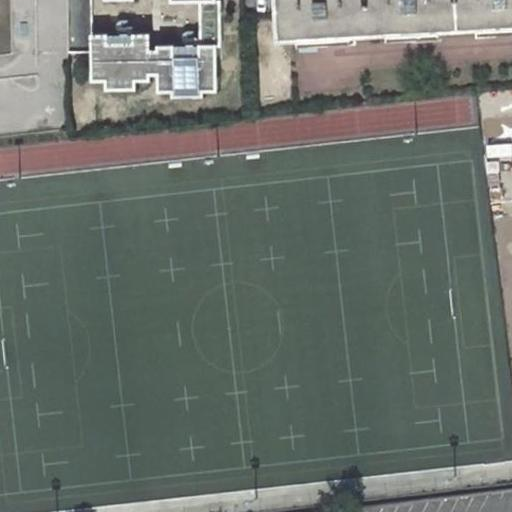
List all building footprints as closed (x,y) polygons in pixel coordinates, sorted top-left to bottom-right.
[(10,0),(11,53),(0,53),(0,136),(70,129),(69,53),(94,52),(94,34),(93,0),(10,0)] [(173,0),(174,2),(202,2),(202,44),(202,53),(177,54),(177,45),(160,45),(160,49),(160,75),(161,92),(175,92),(175,97),(207,96),(207,91),(221,91),(220,46),(219,0),(173,0)] [(511,25),(511,0),(282,0),(284,38),(511,25)] [(153,49),(153,33),(136,33),(136,42),(111,43),(111,34),(94,34),(94,52),(94,81),(108,81),(108,90),(139,89),(139,81),(153,80),(153,75),(153,49)] [(123,33),(111,34),(111,43),(136,42),(136,33),(130,33),(130,36),(123,36),(123,33)] [(202,53),(202,44),(196,44),(196,47),(189,47),(189,44),(177,45),(177,54),(202,53)]
